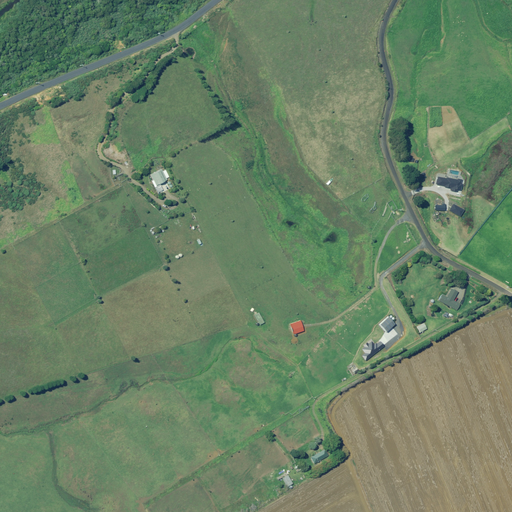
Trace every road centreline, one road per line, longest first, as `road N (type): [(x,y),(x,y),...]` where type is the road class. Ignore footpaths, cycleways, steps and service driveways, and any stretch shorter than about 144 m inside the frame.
road 1 (unclassified): [(394,0),(381,35),(391,89),(382,141),(411,215),(432,251),(511,296)]
road 2 (secondary): [(0,105),(169,33),(216,0)]
